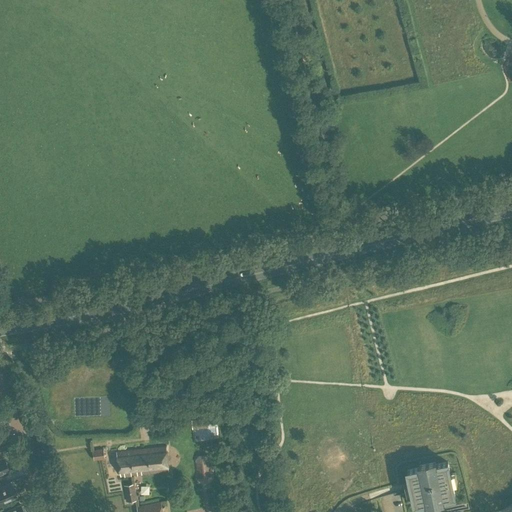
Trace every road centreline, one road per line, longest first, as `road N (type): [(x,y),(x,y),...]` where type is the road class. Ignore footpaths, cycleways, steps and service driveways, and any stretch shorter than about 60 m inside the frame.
road 1 (primary): [(0,328),(511,210)]
road 2 (residential): [(56,511),(0,390)]
